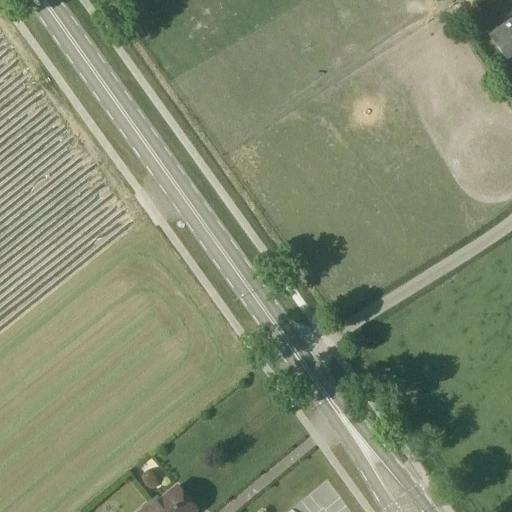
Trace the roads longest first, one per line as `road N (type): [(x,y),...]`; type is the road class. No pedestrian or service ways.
road 1 (secondary): [(345,423),(43,0)]
road 2 (secondary): [(429,511),(345,423)]
